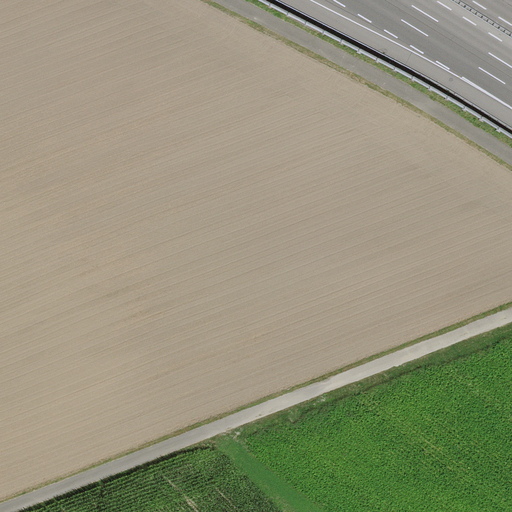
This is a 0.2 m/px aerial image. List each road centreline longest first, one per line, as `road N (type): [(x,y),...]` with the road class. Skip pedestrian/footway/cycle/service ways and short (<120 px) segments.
road 1 (track): [(0,510),(511,314)]
road 2 (track): [(228,0),(421,101)]
road 3 (motorway): [(386,0),(511,76)]
